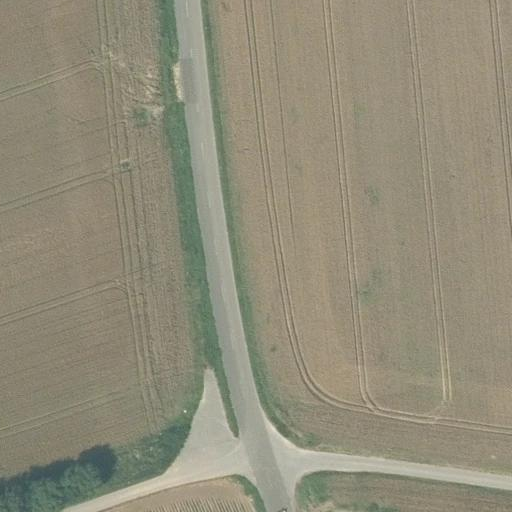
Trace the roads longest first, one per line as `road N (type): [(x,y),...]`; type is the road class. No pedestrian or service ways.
road 1 (tertiary): [(183,0),(211,262),(255,457),(277,511)]
road 2 (track): [(99,511),(255,457),(511,490)]
